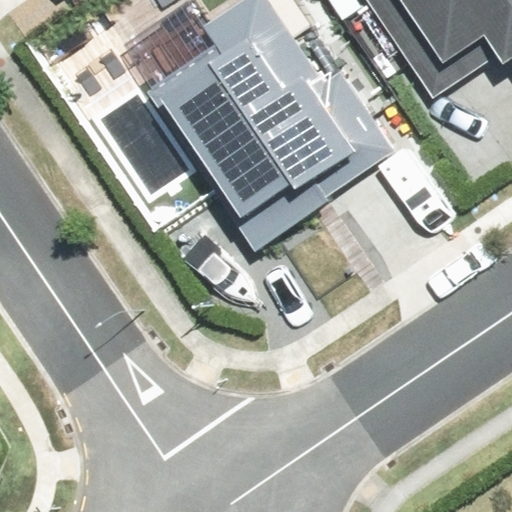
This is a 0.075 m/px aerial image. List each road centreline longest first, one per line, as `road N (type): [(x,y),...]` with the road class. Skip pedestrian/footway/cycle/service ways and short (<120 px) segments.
road 1 (residential): [(511,310),(217,511)]
road 2 (residential): [(192,511),(0,224)]
